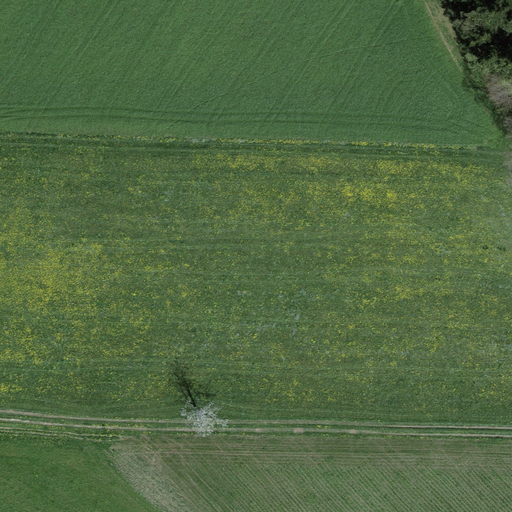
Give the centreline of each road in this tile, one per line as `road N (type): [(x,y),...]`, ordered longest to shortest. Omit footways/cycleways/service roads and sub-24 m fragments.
road 1 (track): [(0,419),(167,434),(511,437)]
road 2 (track): [(0,148),(511,157)]
